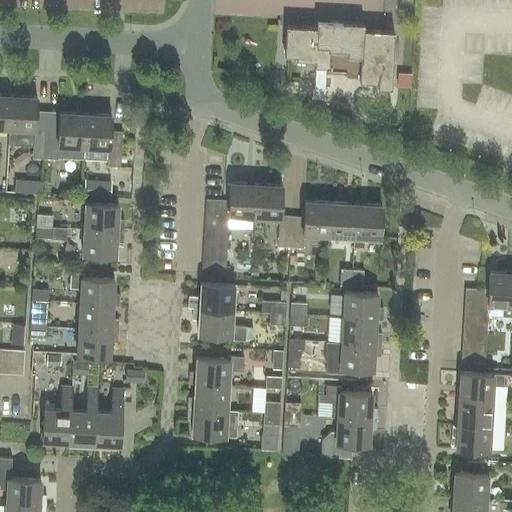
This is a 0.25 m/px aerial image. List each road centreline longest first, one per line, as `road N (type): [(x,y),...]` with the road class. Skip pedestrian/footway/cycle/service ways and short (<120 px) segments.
road 1 (residential): [(464,191),(444,249),(427,473)]
road 2 (residential): [(464,191),(199,102)]
road 3 (residential): [(201,44),(0,38)]
road 4 (residential): [(181,265),(187,148),(199,102)]
